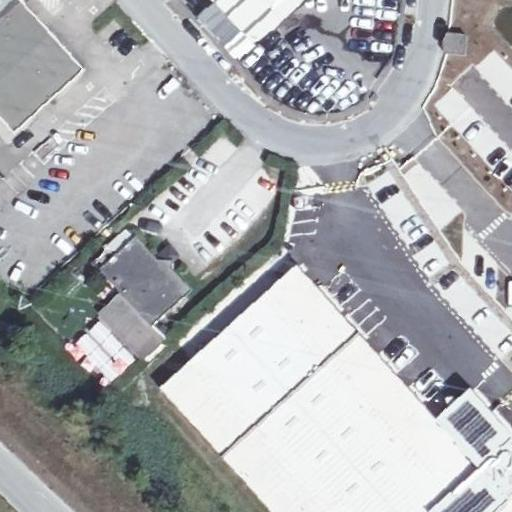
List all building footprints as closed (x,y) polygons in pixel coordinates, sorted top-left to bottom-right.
[(14,0),(0,0),(0,127),(70,64),(14,0)] [(197,0),(235,44),(287,0),(197,0)] [(467,55),(469,36),(448,34),(446,53),(467,55)] [(200,144),(221,164),(246,139),(225,118),(200,144)] [(113,252),(86,275),(134,326),(168,296),(171,282),(162,280),(164,274),(152,270),(153,261),(137,263),(115,239),(109,246),(113,252)] [(277,269),(145,393),(259,511),(490,511),(494,509),(488,503),(500,493),(503,463),(492,452),(498,446),(456,398),(424,428),(277,269)] [(111,329),(85,350),(110,382),(137,361),(111,329)]
